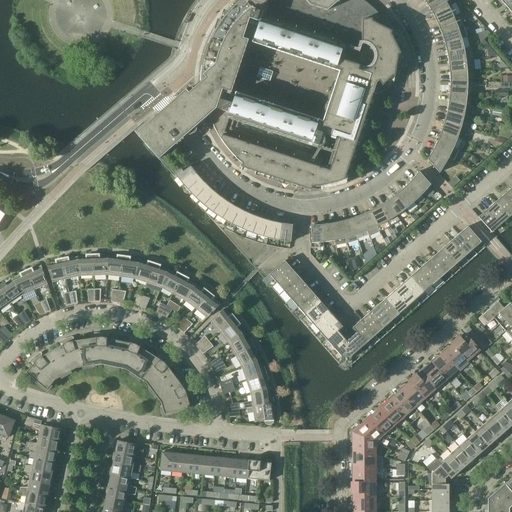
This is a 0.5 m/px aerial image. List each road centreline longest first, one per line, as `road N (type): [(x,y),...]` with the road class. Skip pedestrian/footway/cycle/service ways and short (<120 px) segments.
road 1 (residential): [(511,161),(349,305),(301,250),(304,208)]
road 2 (residential): [(339,511),(345,422),(511,274)]
road 3 (residential): [(218,433),(200,370),(138,317),(106,311),(56,319),(24,339),(0,369)]
road 4 (residential): [(304,208),(367,193),(415,145),(429,111),(430,65),(400,0)]
road 5 (residential): [(0,171),(45,177),(146,91)]
road 6 (residential): [(185,135),(244,192),(304,208)]
road 7 (residential): [(278,511),(280,437),(218,433)]
